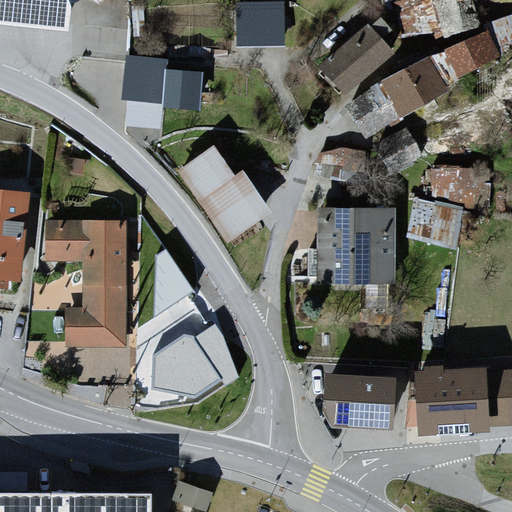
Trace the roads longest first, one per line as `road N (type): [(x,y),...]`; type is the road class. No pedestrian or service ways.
road 1 (tertiary): [(263,347),(162,193),(69,111),(0,77)]
road 2 (tertiary): [(264,462),(82,420),(0,387)]
road 3 (residential): [(263,347),(277,238),(309,146)]
road 4 (residential): [(511,445),(387,463),(346,497)]
